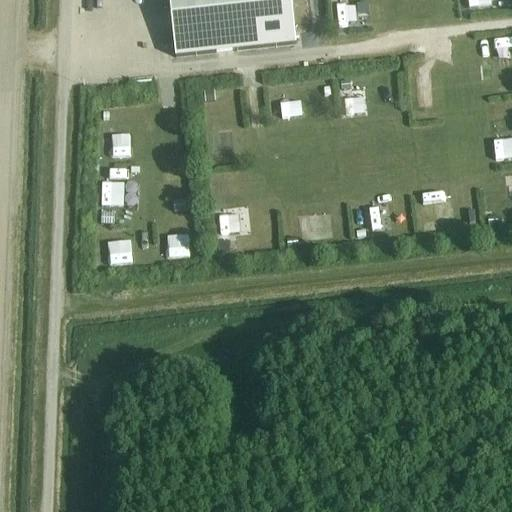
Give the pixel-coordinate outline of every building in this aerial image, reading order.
[(291,0),(168,0),(175,60),(296,47),(291,0)] [(214,93),(204,94),(206,104),(215,103),(214,93)] [(186,202),(173,203),(174,214),(187,212),(186,202)] [(497,219),(487,219),(487,228),(498,228),(497,219)] [(411,227),(403,228),(403,237),(412,236),(411,227)] [(297,241),(287,242),(288,250),(298,249),(297,241)] [(228,244),(218,245),(219,255),(229,254),(228,244)]
